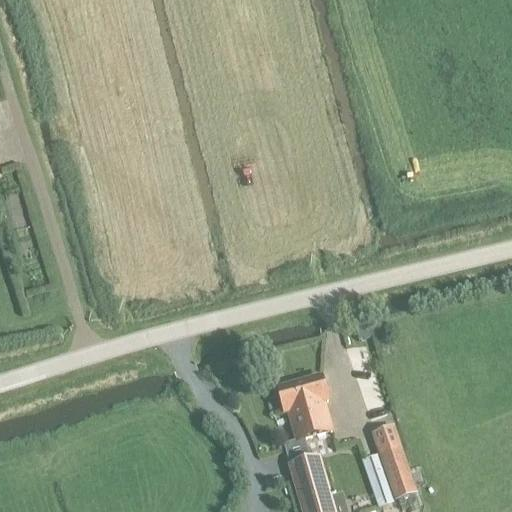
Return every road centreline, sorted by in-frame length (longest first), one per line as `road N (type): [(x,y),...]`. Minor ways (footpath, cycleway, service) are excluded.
road 1 (unclassified): [(93,355),(511,250)]
road 2 (unclassified): [(93,355),(0,58)]
